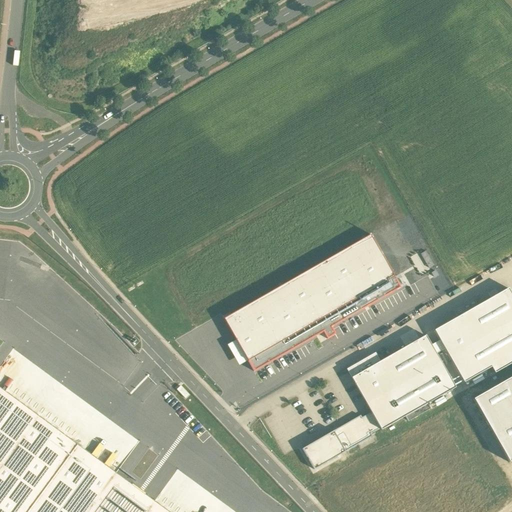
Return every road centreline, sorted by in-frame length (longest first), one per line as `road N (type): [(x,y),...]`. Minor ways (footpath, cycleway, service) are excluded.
road 1 (unclassified): [(29,207),(314,511)]
road 2 (tertiary): [(30,168),(311,0)]
road 3 (tertiary): [(9,158),(17,0)]
